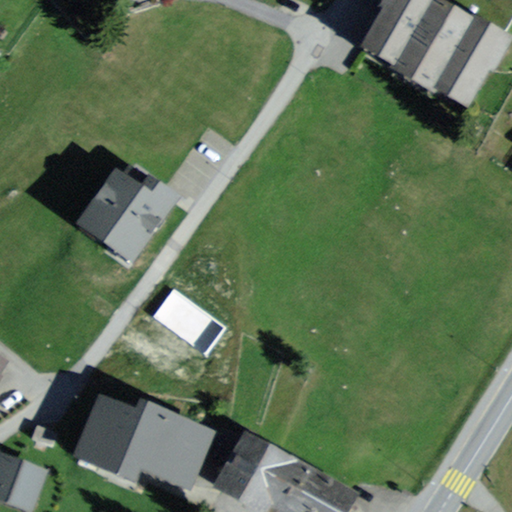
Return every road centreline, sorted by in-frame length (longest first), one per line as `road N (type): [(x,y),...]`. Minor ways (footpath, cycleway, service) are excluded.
road 1 (residential): [(0,429),(81,368),(343,0)]
road 2 (primary): [(511,393),(439,511)]
